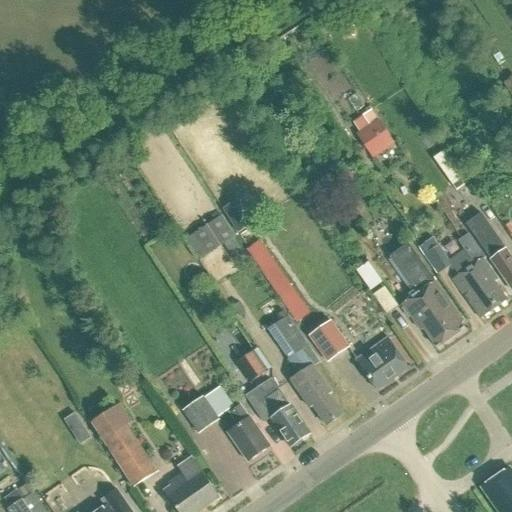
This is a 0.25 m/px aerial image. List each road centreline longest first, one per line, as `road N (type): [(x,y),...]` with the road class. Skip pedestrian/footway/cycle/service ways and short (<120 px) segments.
road 1 (tertiary): [(260,511),(387,422)]
road 2 (tertiary): [(387,422),(511,336)]
